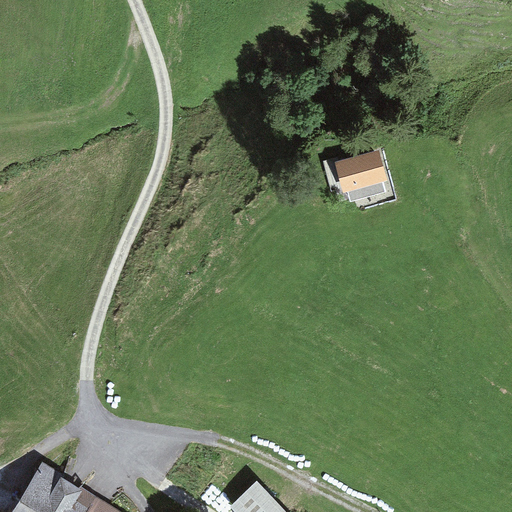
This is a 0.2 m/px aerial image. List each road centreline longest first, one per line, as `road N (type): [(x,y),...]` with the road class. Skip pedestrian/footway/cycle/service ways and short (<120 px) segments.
road 1 (track): [(134,0),(158,58),(163,146),(102,303),(86,388),(92,424),(145,511)]
road 2 (track): [(0,493),(49,443),(92,424),(246,449),(364,511)]
